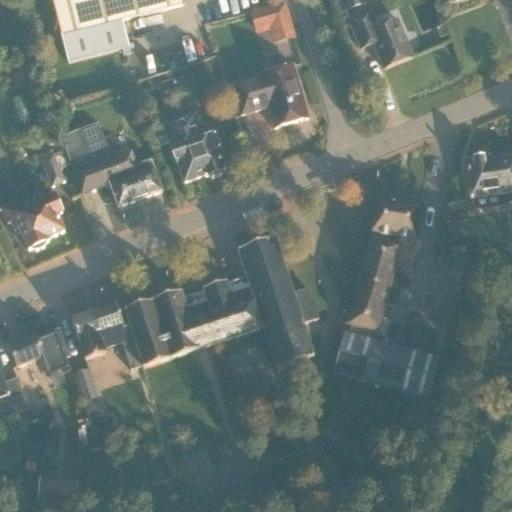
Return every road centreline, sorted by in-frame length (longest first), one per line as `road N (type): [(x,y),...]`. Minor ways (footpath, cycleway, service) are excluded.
road 1 (tertiary): [(0,304),(349,161)]
road 2 (tertiary): [(349,161),(511,94)]
road 3 (unclassified): [(349,161),(301,0)]
